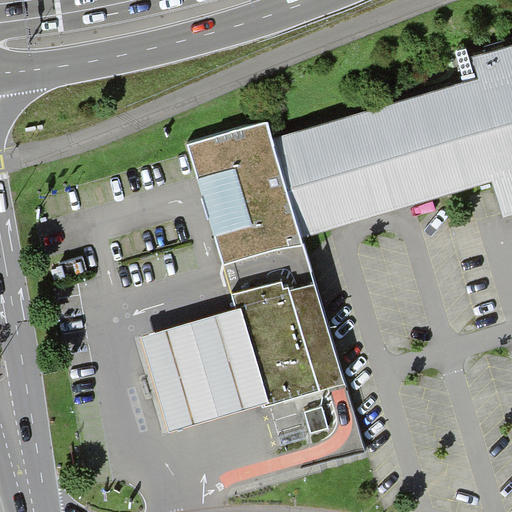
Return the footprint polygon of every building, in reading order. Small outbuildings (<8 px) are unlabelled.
[(487,69),(288,127),(317,228),(500,174),(511,210),(511,209),(511,38),(480,48),(487,69)] [(267,112),(186,136),(224,262),(305,238),(267,112)] [(282,280),(233,295),(266,407),(320,391),(290,290),(289,287),(284,289),(282,280)] [(290,290),(320,391),(336,386),(344,384),(314,283),(306,286),(290,290)] [(141,337),(170,433),(219,418),(270,403),(241,308),(192,322),(141,337)] [(304,412),(311,433),(329,428),(323,406),(304,412)]
